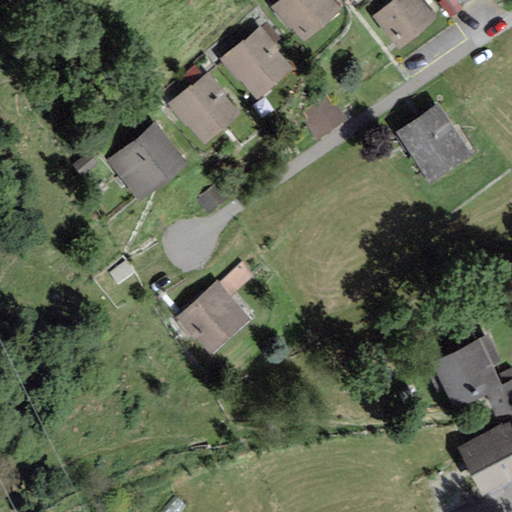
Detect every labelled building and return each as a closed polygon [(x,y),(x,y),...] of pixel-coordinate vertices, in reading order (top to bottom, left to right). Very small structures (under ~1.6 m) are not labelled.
[(333,0),(277,0),(275,2),(303,36),(339,7),(333,0)] [(418,0),(391,0),(376,11),(400,42),(432,18),(418,0)] [(257,26),(222,57),(254,94),(290,64),(257,26)] [(204,76),(174,102),(207,140),(236,114),(204,76)] [(470,151),(438,104),(399,130),(431,177),(470,151)] [(155,127),(109,160),(137,198),(183,165),(155,127)] [(218,282),(180,312),(210,350),(248,320),(218,282)] [(482,346),(435,369),(453,406),(484,392),(494,414),(511,406),(482,346)] [(511,423),(462,445),(483,491),(511,478),(511,423)]
